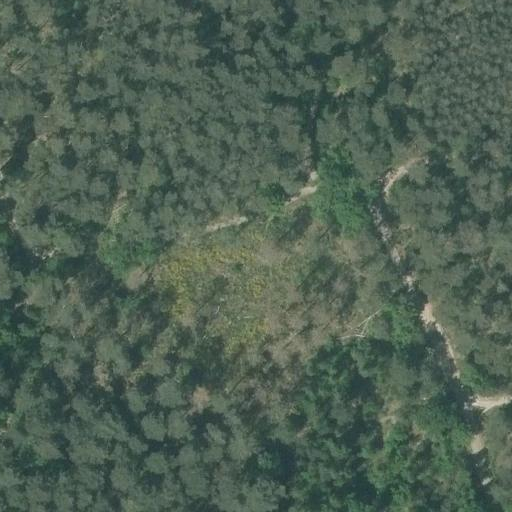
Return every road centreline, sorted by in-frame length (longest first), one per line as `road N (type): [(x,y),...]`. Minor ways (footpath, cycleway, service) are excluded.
road 1 (track): [(503,511),(391,220),(370,202)]
road 2 (track): [(28,287),(62,257),(329,203)]
road 3 (track): [(370,202),(418,164),(511,146)]
